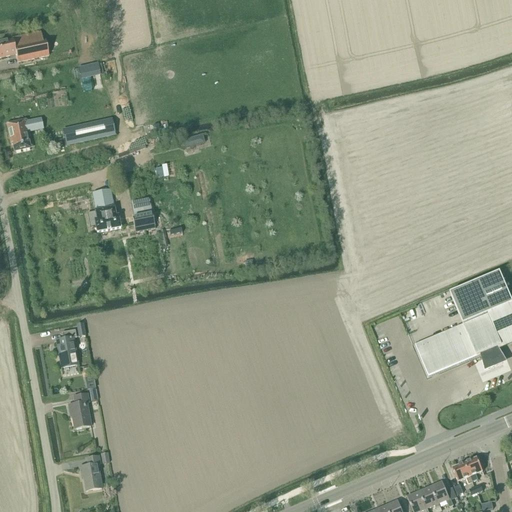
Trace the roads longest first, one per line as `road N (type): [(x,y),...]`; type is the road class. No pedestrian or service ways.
road 1 (unclassified): [(57,511),(0,211)]
road 2 (primary): [(295,511),(491,429)]
